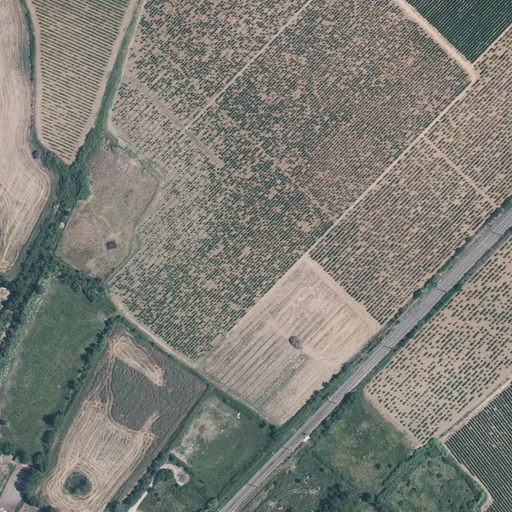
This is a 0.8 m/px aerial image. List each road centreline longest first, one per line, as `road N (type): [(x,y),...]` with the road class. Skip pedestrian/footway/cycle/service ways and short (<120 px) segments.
road 1 (track): [(198,372),(479,80),(470,70),(511,26)]
road 2 (track): [(40,251),(215,385),(124,511)]
road 3 (track): [(312,0),(157,158)]
road 4 (track): [(144,0),(72,182)]
